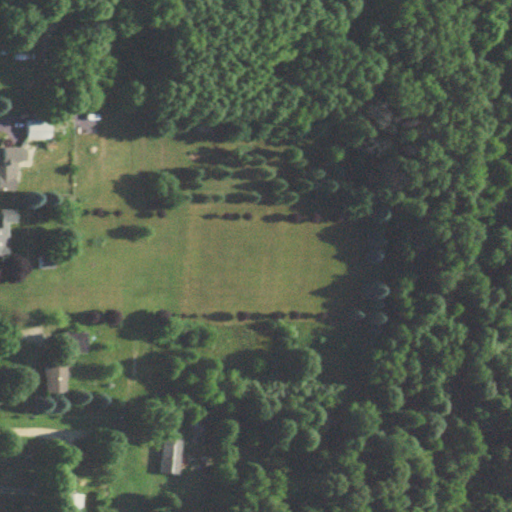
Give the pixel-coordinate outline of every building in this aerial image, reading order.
[(44,144),(44,125),(20,125),(20,144),(44,144)] [(0,195),(13,196),(14,166),(23,166),(23,153),(0,152),(0,195)] [(4,228),(14,228),(14,214),(0,214),(0,262),(4,262),(4,228)] [(58,338),(58,358),(80,358),(80,338),(58,338)] [(61,399),(61,369),(41,369),(41,399),(61,399)] [(176,479),(179,439),(157,437),(154,477),(176,479)] [(5,484),(0,484),(0,511),(16,511),(16,508),(4,507),(5,484)] [(73,511),(74,499),(54,499),(54,511),(73,511)]
